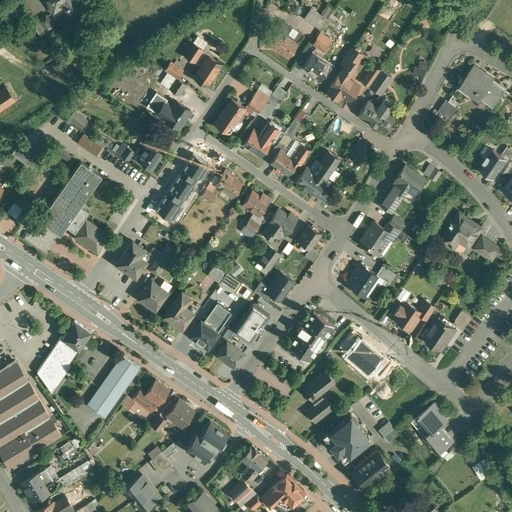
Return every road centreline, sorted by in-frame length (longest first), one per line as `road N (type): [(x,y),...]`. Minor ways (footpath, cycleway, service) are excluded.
road 1 (residential): [(195,125),(251,49),(395,151)]
road 2 (residential): [(74,299),(195,125)]
road 3 (residential): [(195,125),(344,231)]
road 4 (primary): [(74,299),(223,403)]
road 5 (residential): [(406,131),(456,35),(511,67)]
road 6 (residential): [(313,278),(436,380)]
road 7 (residential): [(223,403),(313,278)]
road 8 (residential): [(511,236),(469,181),(406,131)]
road 9 (primary): [(248,421),(348,511)]
